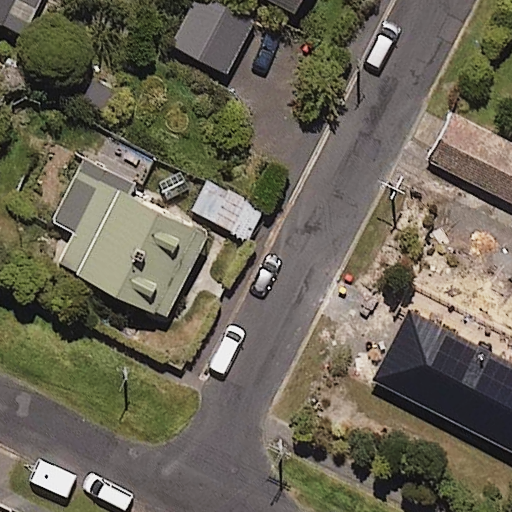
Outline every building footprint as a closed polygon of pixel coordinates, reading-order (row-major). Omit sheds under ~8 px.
[(0,0),(0,17),(18,26),(30,0),(0,0)] [(250,14),(221,0),(189,0),(169,41),(223,68),(250,14)] [(125,82),(94,67),(80,96),(111,111),(125,82)] [(511,197),(511,137),(447,106),(423,156),(511,198),(511,197)] [(152,158),(91,128),(48,216),(71,227),(56,257),(162,309),(204,222),(137,189),(152,158)] [(261,204),(205,176),(189,207),(245,235),(261,204)] [(508,300),(429,260),(387,344),(407,354),(397,376),(491,423),(511,380),(511,321),(500,316),(508,300)]
